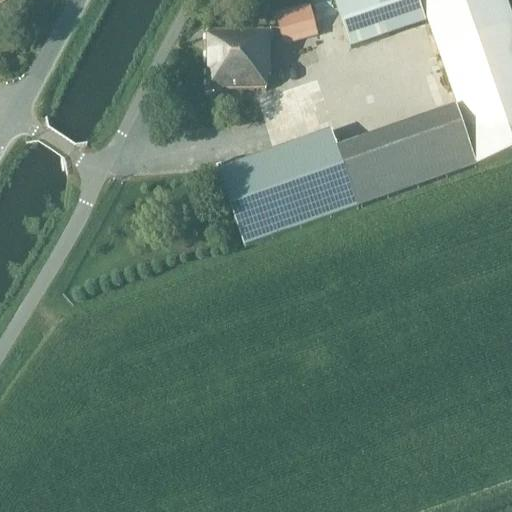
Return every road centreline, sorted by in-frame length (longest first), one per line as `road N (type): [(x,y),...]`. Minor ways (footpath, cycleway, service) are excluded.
road 1 (unknown): [(97,172),(153,179),(217,167),(417,97)]
road 2 (unclassified): [(97,172),(192,0)]
road 3 (unclassified): [(0,341),(97,172)]
road 4 (tertiary): [(10,116),(73,0)]
